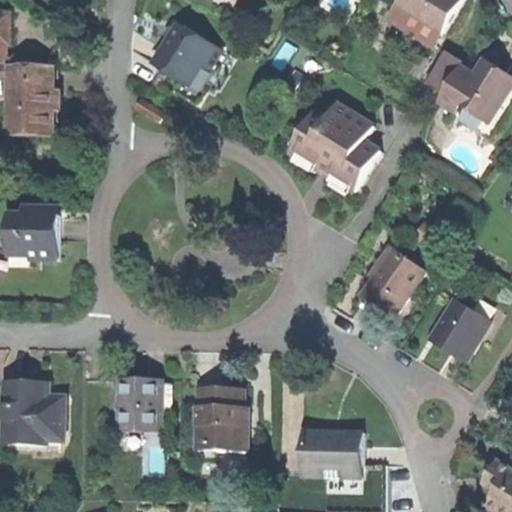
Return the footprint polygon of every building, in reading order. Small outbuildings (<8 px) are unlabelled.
[(401,0),(397,7),(446,36),(466,0),(401,0)] [(438,48),(446,36),(397,7),(390,20),(438,48)] [(0,72),(3,73),(4,58),(8,58),(9,25),(0,24),(0,72)] [(156,66),(191,88),(204,67),(212,72),(225,50),(181,24),(168,46),(156,66)] [(433,84),(447,92),(461,69),(465,62),(451,54),(433,84)] [(3,73),(12,73),(12,70),(16,70),(16,59),(8,58),(4,58),(3,73)] [(460,106),(492,126),(511,93),(511,78),(503,73),(486,63),(476,78),(460,106)] [(455,113),(460,106),(476,78),(461,69),(447,92),(440,104),(455,113)] [(11,137),(55,138),(55,112),(52,112),(52,104),(52,95),(55,95),(56,70),(16,70),(12,70),(12,73),(11,137)] [(140,108),(161,122),(166,114),(145,100),(141,107),(140,108)] [(343,179),(359,189),(382,152),(367,143),(376,130),(339,107),(330,120),(319,113),(308,131),(314,134),(302,153),(322,166),(319,171),(334,180),(337,175),(343,179)] [(39,264),(60,264),(61,217),(45,217),(45,209),(25,209),(25,217),(10,217),(9,257),(30,257),(30,263),(39,264)] [(419,237),(437,248),(445,234),(427,224),(419,237)] [(383,307),(400,318),(428,274),(395,253),(367,297),(383,307)] [(450,348),(473,362),(495,324),(458,302),(435,339),(450,348)] [(139,380),(120,380),(119,426),(164,426),(164,380),(139,380)] [(32,385),(10,385),(9,436),(32,436),(32,443),(51,443),(51,441),(67,441),(68,398),(51,398),(32,398),(32,385)] [(41,385),(32,385),(32,398),(51,398),(51,385),(41,385)] [(221,388),(201,388),(201,444),(219,444),(219,450),(252,451),(252,421),(246,421),(246,405),(246,388),(221,388)] [(310,432),(309,477),(369,479),(370,455),(370,433),(310,432)] [(51,460),(51,443),(32,443),(9,443),(9,459),(51,460)] [(511,511),(511,468),(500,461),(487,482),(499,489),(489,503),(502,510),(504,508),(510,511),(511,511)]
